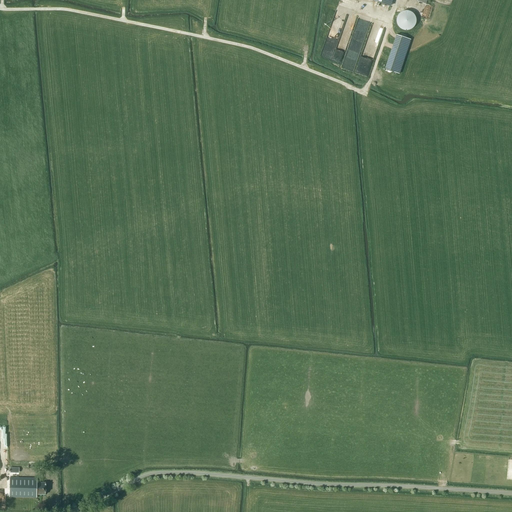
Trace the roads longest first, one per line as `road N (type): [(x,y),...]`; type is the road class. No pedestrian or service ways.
road 1 (unclassified): [(71,511),(140,477),(166,473),(511,494)]
road 2 (track): [(387,29),(364,93),(240,46),(66,10),(0,9)]
